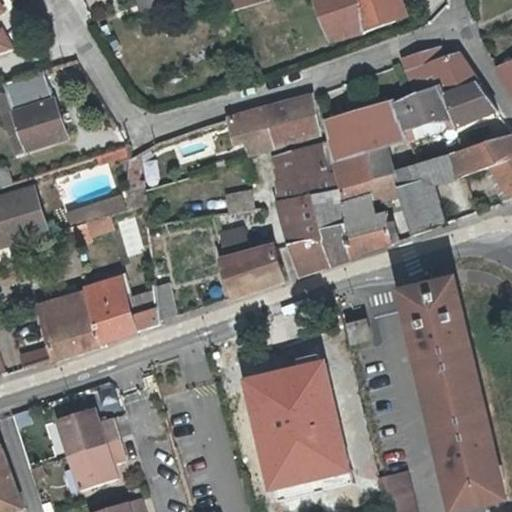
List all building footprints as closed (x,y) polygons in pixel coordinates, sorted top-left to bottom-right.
[(229,0),(233,11),(267,0),(229,0)] [(403,19),(397,0),(318,0),(334,41),(403,19)] [(406,63),(420,96),(445,88),(448,97),(484,84),(463,52),(453,54),(450,47),(432,50),(403,59),(406,63)] [(511,86),(511,65),(502,70),(511,86)] [(11,84),(21,115),(20,116),(31,152),(73,140),(60,100),(58,101),(48,72),(11,84)] [(500,109),(484,84),(448,97),(445,88),(420,96),(417,96),(397,103),(406,128),(454,111),(459,125),(500,109)] [(231,119),(239,142),(253,138),(270,133),(274,132),(278,146),(323,134),(315,97),(273,105),(231,119)] [(397,103),(362,115),(369,149),(385,143),(385,135),(406,128),(397,103)] [(394,171),(385,143),(369,149),(362,115),(332,126),(344,186),(394,171)] [(274,132),(270,133),(273,147),(278,146),(274,132)] [(270,133),(253,138),(256,152),(273,147),(270,133)] [(511,135),(449,155),(457,178),(488,168),(511,198),(511,197),(511,135)] [(279,179),(281,202),(339,192),(335,172),(327,174),(322,145),(283,153),(290,178),(279,179)] [(283,153),(276,155),(279,179),(290,178),(283,153)] [(401,194),(406,210),(435,199),(430,186),(457,178),(449,155),(419,164),(394,171),(401,194)] [(339,192),(351,255),(392,240),(384,212),(364,220),(358,201),(379,195),(381,200),(401,194),(394,171),(344,186),(345,191),(339,192)] [(147,204),(149,203),(147,191),(147,188),(132,193),(130,210),(147,204)] [(251,190),(230,194),(233,210),(254,206),(251,190)] [(38,191),(0,202),(0,248),(52,233),(38,191)] [(317,235),(326,264),(351,255),(339,192),(281,202),(291,243),(317,235)] [(435,199),(406,210),(414,233),(444,222),(435,199)] [(79,247),(97,242),(91,223),(74,229),(79,247)] [(221,232),(227,255),(249,249),(244,232),(232,236),(230,230),(221,232)] [(299,273),(326,264),(317,235),(291,243),(299,273)] [(227,255),(223,256),(233,297),(286,278),(277,247),(275,242),(249,249),(227,255)] [(88,280),(92,294),(105,342),(163,321),(163,317),(157,282),(128,292),(124,268),(88,280)] [(157,282),(163,317),(179,311),(171,277),(157,281),(157,282)] [(441,473),(446,472),(455,511),(482,511),(511,505),(511,498),(462,281),(403,294),(412,334),(410,336),(414,357),(419,356),(441,455),(437,456),(441,473)] [(51,338),(55,347),(59,360),(59,362),(106,345),(105,342),(92,294),(47,308),(54,337),(51,338)] [(368,323),(352,327),(355,339),(372,335),(368,323)] [(246,470),(270,462),(261,433),(250,394),(256,392),(241,335),(211,345),(246,470)] [(26,370),(59,360),(55,347),(22,358),(26,370)] [(298,412),(334,403),(324,364),(288,373),(298,412)] [(336,413),(334,403),(298,412),(301,422),(336,413)] [(60,422),(71,457),(120,442),(113,420),(101,423),(97,411),(60,422)] [(292,424),(261,433),(270,462),(300,453),(292,424)] [(120,442),(71,457),(83,493),(120,481),(116,467),(127,463),(120,442)] [(28,511),(6,446),(0,448),(0,511),(28,511)] [(389,511),(419,511),(411,473),(382,480),(389,511)] [(110,511),(148,511),(145,502),(110,511)]
